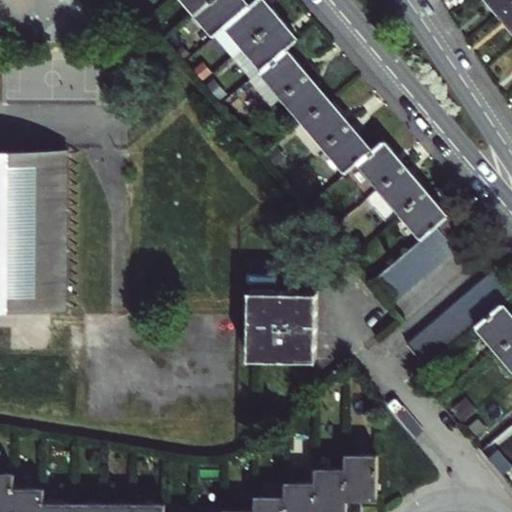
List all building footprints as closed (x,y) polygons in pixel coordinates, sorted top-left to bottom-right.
[(185,0),(188,3),(191,1),(199,11),(197,13),(191,18),(199,28),(204,23),(214,36),(233,57),(252,79),(273,104),(282,97),(303,122),(294,130),(315,155),(324,147),(346,172),(358,162),(422,238),(372,281),(392,304),(468,238),(436,202),(415,177),(392,150),(383,140),(372,149),(360,134),(340,111),(320,88),(299,62),(287,48),(298,39),(289,27),(270,6),(265,0),(255,0),(250,5),(246,0),(185,0)] [(511,0),(490,0),(500,12),(511,0)] [(511,0),(500,12),(511,25),(511,0)] [(188,3),(197,13),(199,11),(191,1),(188,3)] [(185,58),(190,54),(184,47),(179,51),(185,58)] [(216,82),(209,88),(217,98),(224,92),(216,82)] [(254,139),(261,147),(270,139),(263,131),(254,139)] [(274,150),(267,156),(275,164),(281,159),(274,150)] [(0,306),(68,306),(68,152),(22,152),(0,151),(0,306)] [(511,313),(502,302),(511,293),(511,290),(494,269),(418,334),(428,346),(437,357),(476,324),(511,365),(511,313)] [(317,359),(318,290),(250,289),(249,357),(317,359)] [(426,367),(437,357),(428,346),(418,334),(407,344),(426,367)] [(511,453),(508,449),(491,463),(502,476),(511,468),(511,453)] [(360,497),(378,497),(378,453),(348,453),(348,467),(317,467),(317,481),(287,481),(287,495),(256,495),(256,509),(226,509),(225,511),(165,511),(165,503),(133,502),(104,502),(77,502),(44,502),(44,487),(14,487),(14,472),(0,471),(0,511),(316,511),(317,510),(329,510),(347,511),(347,497),(360,497)]
